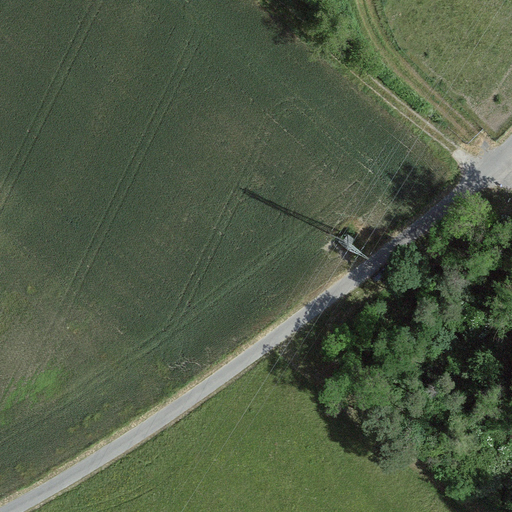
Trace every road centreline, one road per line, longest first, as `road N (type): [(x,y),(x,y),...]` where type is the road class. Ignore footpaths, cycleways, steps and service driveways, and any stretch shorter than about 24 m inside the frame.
road 1 (unclassified): [(8,511),(244,360),(406,239),(511,145)]
road 2 (track): [(483,173),(271,0)]
